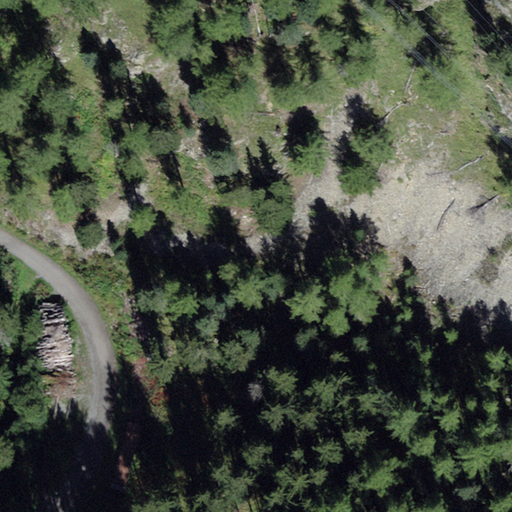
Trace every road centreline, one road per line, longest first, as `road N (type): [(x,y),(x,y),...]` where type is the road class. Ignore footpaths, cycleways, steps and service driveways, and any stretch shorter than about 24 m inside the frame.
road 1 (track): [(53,511),(88,468),(105,376),(91,320),(34,258)]
road 2 (track): [(34,258),(0,418)]
